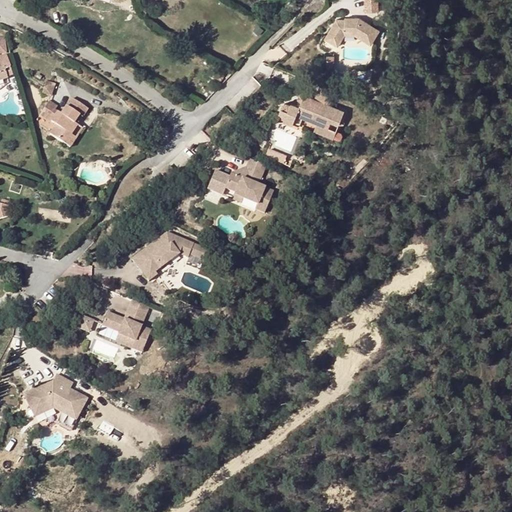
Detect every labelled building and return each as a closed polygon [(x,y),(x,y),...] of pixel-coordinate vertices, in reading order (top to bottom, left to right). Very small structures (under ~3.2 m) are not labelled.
[(343,21),(338,24),(346,26),(357,20),(355,19),(348,17),(343,21)] [(378,31),(357,20),(346,26),(338,24),(332,25),(325,38),(341,47),(347,37),(368,47),(378,31)] [(0,75),(12,72),(6,55),(0,56),(0,75)] [(0,82),(14,80),(12,72),(0,75),(0,82)] [(324,83),(310,77),(303,95),(308,97),(310,90),(321,94),(324,83)] [(48,125),(54,114),(51,111),(55,102),(61,106),(66,96),(50,87),(41,103),(34,100),(37,95),(27,89),(19,103),(33,112),(27,124),(40,131),(44,123),(48,125)] [(308,97),(303,95),(291,91),(290,94),(283,92),(280,100),(274,98),(269,110),(293,119),(297,108),(311,114),(318,116),(319,112),(333,114),(338,101),(321,94),(310,90),(308,97)] [(51,111),(54,114),(56,115),(61,106),(55,102),(51,111)] [(318,116),(311,114),(308,120),(327,128),(333,114),(319,112),(318,116)] [(60,117),(56,115),(54,114),(48,125),(53,129),(60,117)] [(48,136),(53,129),(48,125),(44,123),(40,131),(48,136)] [(259,201),(256,210),(267,214),(278,188),(262,181),(267,164),(252,158),(247,171),(252,173),(250,179),(244,177),(233,172),(227,188),(237,192),(245,195),(259,201)] [(245,195),(237,192),(235,198),(242,201),(245,195)] [(159,246),(170,248),(175,235),(148,224),(112,250),(129,273),(136,269),(133,265),(159,246)] [(181,253),(186,239),(175,235),(170,248),(181,253)] [(121,314),(129,296),(114,290),(106,308),(86,300),(80,312),(96,318),(96,323),(111,329),(109,335),(121,340),(130,318),(121,314)] [(80,315),(76,329),(89,333),(93,319),(80,315)] [(31,371),(28,376),(32,383),(25,386),(22,381),(2,394),(11,408),(27,398),(31,406),(42,412),(45,406),(57,413),(66,394),(49,385),(51,381),(31,371)] [(32,383),(28,376),(22,381),(25,386),(32,383)] [(16,416),(31,406),(27,398),(11,408),(16,416)] [(45,406),(42,412),(54,418),(57,413),(45,406)]
